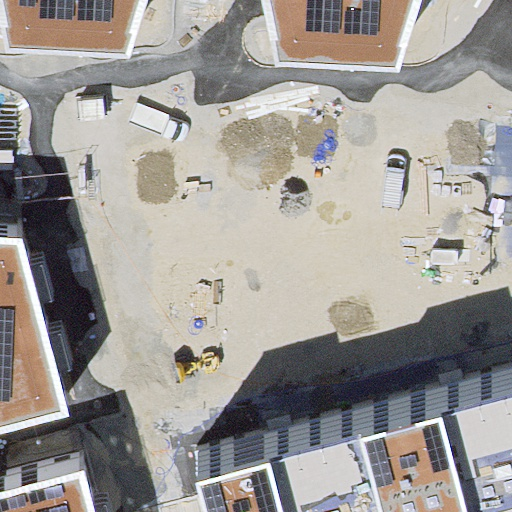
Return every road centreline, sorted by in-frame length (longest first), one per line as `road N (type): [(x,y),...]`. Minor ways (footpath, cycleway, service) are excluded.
road 1 (unknown): [(283,240),(240,173),(157,0)]
road 2 (unknown): [(0,393),(119,363),(216,305)]
road 3 (unknown): [(511,240),(283,240)]
